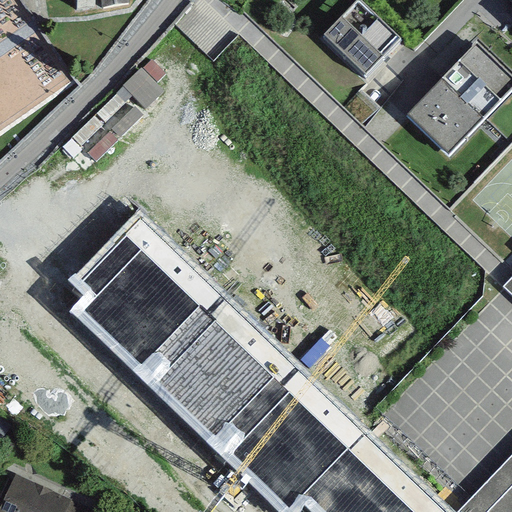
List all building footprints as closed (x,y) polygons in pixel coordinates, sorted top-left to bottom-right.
[(20,0),(0,0),(0,11),(10,5),(20,22),(29,16),(20,0)] [(66,0),(69,16),(122,6),(121,0),(66,0)] [(400,42),(359,3),(324,40),(365,79),(400,42)] [(511,81),(476,48),(406,119),(448,160),(511,92),(511,81)] [(511,511),(511,278),(509,282),(502,290),(511,299),(511,456),(459,511),(511,511)] [(92,511),(15,477),(0,510),(0,511),(92,511)]
